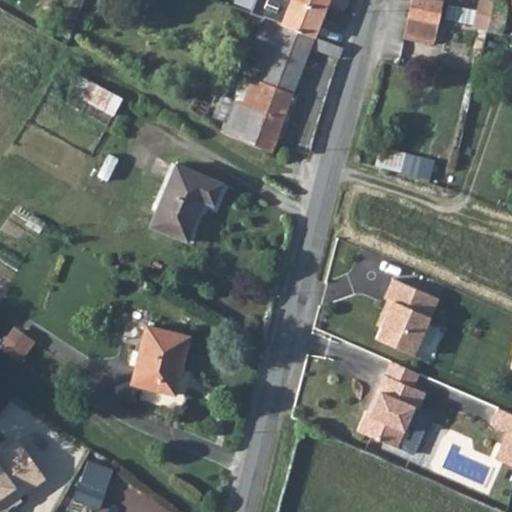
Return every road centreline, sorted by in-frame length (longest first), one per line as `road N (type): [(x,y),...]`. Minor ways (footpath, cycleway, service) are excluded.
road 1 (residential): [(242,511),(373,0)]
road 2 (unknown): [(42,511),(60,475),(26,398)]
